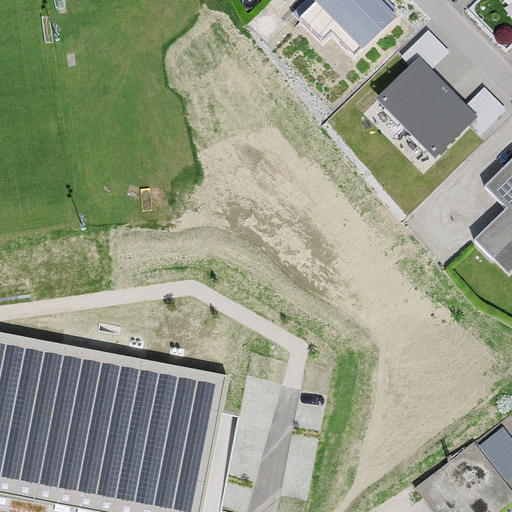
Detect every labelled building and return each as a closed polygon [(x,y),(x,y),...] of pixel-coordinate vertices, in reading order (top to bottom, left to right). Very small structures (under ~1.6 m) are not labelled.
[(375,47),(380,53),(409,25),(385,0),(308,0),(298,9),(333,45),(341,39),(361,60),(375,47)] [(376,100),(442,163),(482,122),(473,114),(423,66),(416,59),(376,100)] [(511,219),(487,245),(511,269),(511,178),(497,194),(511,209),(511,219)] [(203,511),(231,365),(0,321),(0,511),(203,511)] [(505,511),(511,507),(511,424),(509,421),(420,493),(435,511),(505,511)]
